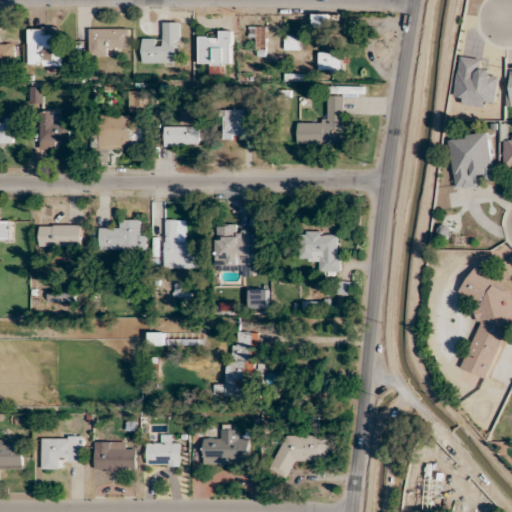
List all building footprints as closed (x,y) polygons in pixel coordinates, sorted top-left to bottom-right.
[(314,27),(338,27),(338,14),(314,14),(314,27)] [(143,63),(179,63),(179,22),(162,22),(162,40),(143,40),(143,63)] [(267,26),(250,26),(250,38),(256,38),(256,56),(267,56),(267,26)] [(129,29),(89,29),(89,56),(108,56),(108,47),(129,47),(129,29)] [(29,30),(29,65),(62,65),(62,30),(29,30)] [(220,38),(199,38),(199,65),(232,65),(232,31),(220,31),(220,38)] [(300,50),(300,36),(285,36),(284,50),(300,50)] [(0,67),(19,67),(19,44),(0,43),(0,67)] [(343,52),(319,52),(319,72),(343,72),(343,52)] [(44,103),(44,86),(30,86),(30,103),(44,103)] [(344,143),(344,89),(338,89),(338,95),(327,95),(327,122),(297,122),(297,144),(344,143)] [(129,111),(148,111),(148,90),(129,90),(129,111)] [(245,109),(221,109),(221,140),(245,140),(245,109)] [(61,148),(61,142),(69,142),(69,122),(51,122),(51,112),(40,112),(40,148),(61,148)] [(131,115),(99,115),(98,149),(133,149),(133,139),(143,139),(143,127),(131,126),(131,115)] [(0,144),(13,144),(13,122),(0,122),(0,144)] [(199,126),(165,126),(165,146),(199,146),(199,126)] [(493,175),(489,132),(449,136),(454,189),(476,187),(475,177),(493,175)] [(511,134),(504,134),(503,169),(511,168),(511,134)] [(139,230),(140,220),(119,219),(119,230),(100,229),(100,251),(147,252),(147,230),(139,230)] [(165,268),(196,268),(196,241),(185,241),(185,219),(165,219),(165,268)] [(0,239),(12,240),(12,221),(0,220),(0,239)] [(40,247),(81,247),(81,225),(40,225),(40,247)] [(218,225),(218,265),(251,265),(251,232),(239,232),(239,225),(218,225)] [(320,261),(320,273),(340,273),(340,232),(299,232),(299,261),(320,261)] [(461,368),(487,379),(511,313),(511,284),(472,269),(462,295),(485,304),(461,368)] [(214,396),(253,397),(256,332),(236,331),(234,361),(227,360),(225,384),(215,384),(214,396)] [(149,346),(165,346),(165,332),(149,332),(149,346)] [(204,465),(250,464),(249,437),(240,437),(240,429),(221,429),(221,437),(204,437),(204,465)] [(147,466),(177,466),(177,435),(157,435),(157,444),(147,444),(147,466)] [(328,460),(328,436),(278,435),(277,473),(291,473),(291,460),(328,460)] [(42,436),(42,469),(61,469),(61,458),(84,458),(84,436),(42,436)] [(137,451),(127,451),(127,441),(95,441),(95,472),(137,472),(137,451)] [(0,469),(23,469),(23,442),(0,442),(0,469)]
